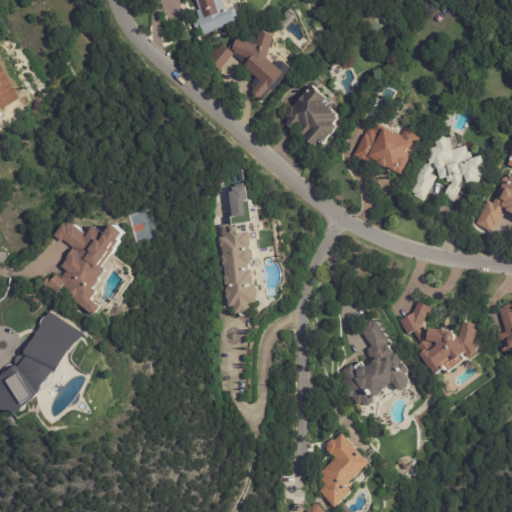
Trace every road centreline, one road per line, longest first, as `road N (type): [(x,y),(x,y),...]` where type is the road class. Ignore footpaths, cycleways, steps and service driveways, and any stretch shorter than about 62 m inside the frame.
road 1 (residential): [(511,265),(469,262),(380,236),(317,205),(122,15),(117,0)]
road 2 (residential): [(297,507),(305,410),(299,318),(308,275),(346,220)]
